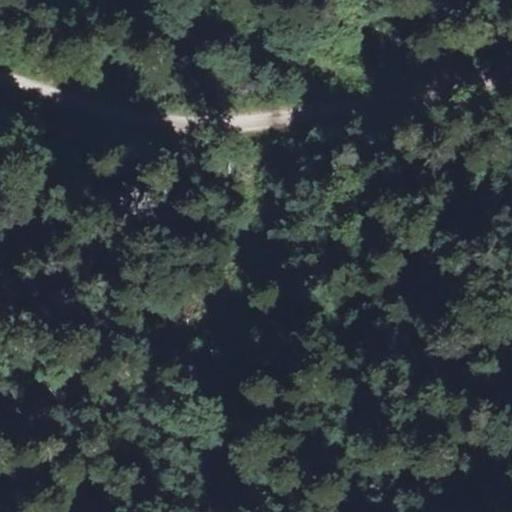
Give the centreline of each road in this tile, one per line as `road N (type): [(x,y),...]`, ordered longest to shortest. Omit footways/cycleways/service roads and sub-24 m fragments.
road 1 (track): [(0,75),(137,120),(195,129),(439,92),(511,71)]
road 2 (track): [(77,0),(439,92)]
